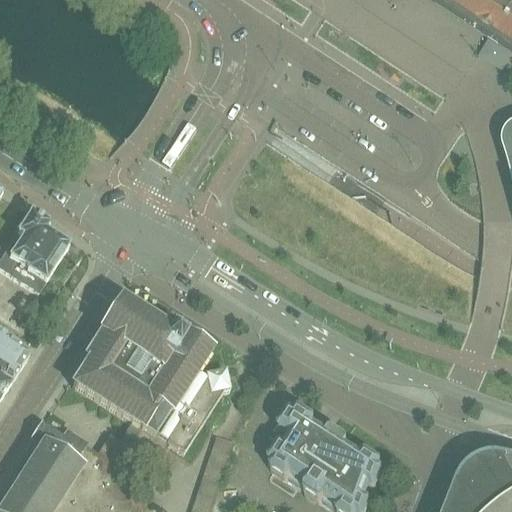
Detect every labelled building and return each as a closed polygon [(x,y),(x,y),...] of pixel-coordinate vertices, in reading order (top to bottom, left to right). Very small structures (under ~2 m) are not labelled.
[(225,0),(248,14),(267,148),(401,236),(509,73),(433,24),(439,14),(417,0),(225,0)] [(511,0),(445,0),(511,43),(511,0)] [(499,130),(499,138),(510,176),(511,187),(511,116),(504,120),(499,130)] [(44,237),(48,231),(29,218),(0,263),(0,274),(37,298),(67,252),(44,237)] [(71,391),(130,429),(123,439),(124,440),(119,448),(109,442),(97,461),(83,452),(86,448),(67,436),(62,442),(42,429),(31,446),(32,446),(0,494),(0,511),(139,511),(144,505),(120,489),(138,462),(144,466),(146,477),(159,474),(156,463),(166,447),(182,458),(222,396),(228,395),(224,376),(205,380),(206,386),(196,379),(202,369),(210,356),(183,339),(182,341),(170,333),(168,337),(120,306),(100,336),(101,337),(84,363),(87,366),(71,391)] [(0,385),(9,392),(27,365),(7,351),(0,345),(0,335),(0,334),(0,385)] [(0,405),(9,392),(0,385),(0,405)] [(270,471),(271,472),(271,474),(285,483),(288,482),(303,492),(302,496),(319,506),(322,505),(332,511),(368,511),(369,508),(369,506),(367,505),(373,496),(372,494),(375,493),(381,477),(380,474),(379,473),(381,470),(379,470),(379,469),(378,466),(364,457),(361,458),(346,448),(345,444),(298,414),(294,415),(292,413),(290,416),(290,415),(287,416),(278,430),(279,434),(290,441),(284,450),(281,448),(278,449),(269,463),(269,466),(270,467),(268,469),(270,471)] [(509,489),(479,511),(511,511),(511,472),(509,472),(498,470),(499,471),(509,489)]
